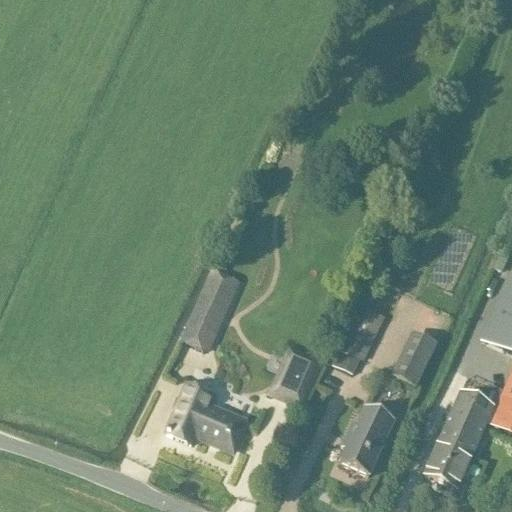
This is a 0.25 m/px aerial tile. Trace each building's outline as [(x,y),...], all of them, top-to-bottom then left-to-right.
[(214,271),(182,346),(203,355),(215,329),(208,327),(230,277),(214,271)] [(511,277),(480,346),(511,361),(511,374),(488,426),(511,437),(511,277)] [(367,315),(348,354),(346,357),(339,354),(331,369),(351,378),(358,362),(361,364),(382,322),(367,315)] [(320,328),(329,332),(334,321),(325,317),(320,328)] [(411,336),(389,380),(414,392),(435,348),(411,336)] [(323,365),(287,349),(265,400),(301,416),(323,365)] [(184,385),(162,439),(193,452),(196,445),(235,461),(249,425),(211,409),(215,398),(184,385)] [(459,395),(449,417),(483,432),(493,409),(459,395)] [(349,442),(344,452),(338,466),(367,480),(394,424),(364,410),(356,426),(352,424),(344,440),(349,442)] [(449,417),(436,447),(470,461),(483,432),(449,417)] [(456,494),(470,461),(436,447),(422,479),(456,494)]
